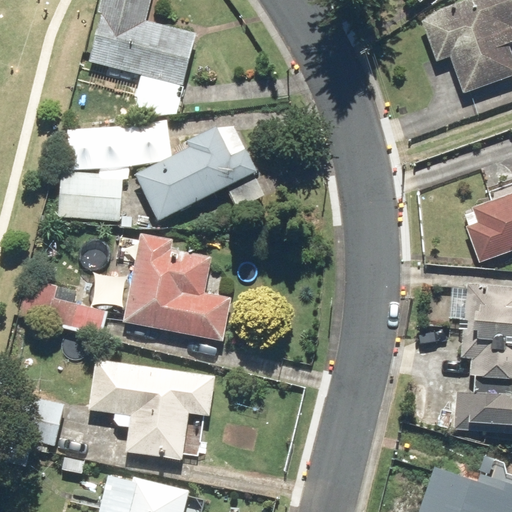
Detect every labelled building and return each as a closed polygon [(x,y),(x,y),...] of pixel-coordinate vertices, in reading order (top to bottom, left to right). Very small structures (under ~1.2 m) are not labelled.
[(110,0),(95,61),(147,74),(136,117),(183,112),(204,32),(152,19),(156,0),(110,0)] [(511,0),(468,0),(446,8),(429,21),(442,58),(456,53),(469,89),(511,73),(511,0)] [(143,174),(166,219),(232,186),(243,207),(270,193),(260,172),(264,170),(242,125),(225,125),(195,140),(198,146),(143,174)] [(66,171),(63,216),(125,220),(127,175),(66,171)] [(472,224),(485,259),(511,249),(511,192),(477,205),(483,220),(472,224)] [(147,233),(130,320),(229,339),(237,297),(211,292),(218,256),(177,248),(179,239),(147,233)] [(62,285),(32,278),(24,314),(106,334),(111,310),(59,297),(62,285)] [(482,389),(463,388),(460,425),(511,428),(511,282),(473,280),(468,354),(477,355),(476,371),(483,371),(482,389)] [(222,375),(103,359),(96,408),(138,413),(133,450),(190,457),(196,411),(216,414),(222,375)] [(511,511),(511,474),(486,467),(483,475),(440,462),(424,511),(511,511)] [(190,511),(196,488),(141,475),(140,478),(114,471),(104,508),(119,511),(190,511)]
